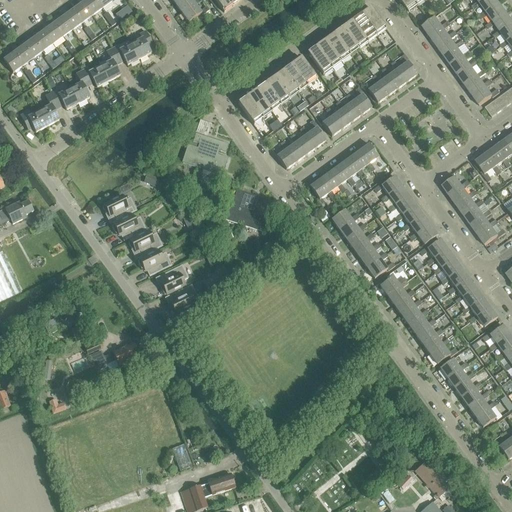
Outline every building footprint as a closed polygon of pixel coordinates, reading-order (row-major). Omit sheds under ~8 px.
[(88,0),(82,5),(91,18),(101,11),(93,0),(88,0)] [(93,0),(101,11),(111,3),(109,0),(93,0)] [(180,0),(173,5),(180,15),(201,0),(200,0),(196,0),(192,3),(190,0),(180,0)] [(201,0),(180,15),(188,25),(201,15),(202,17),(209,12),(206,8),(199,13),(195,7),(202,2),(201,0)] [(227,0),(213,0),(222,12),(231,5),(227,0)] [(412,0),(399,0),(409,14),(418,8),(412,0)] [(465,0),(467,2),(469,0),(475,0),(478,3),(471,8),(473,10),(486,0),(465,0)] [(495,0),(486,0),(473,10),(474,12),(480,7),(485,13),(479,18),(480,20),(499,6),(495,0)] [(72,12),(82,25),(91,18),(82,5),(72,12)] [(499,6),(480,20),(481,21),(487,17),(492,23),(486,28),(487,29),(506,15),(499,6)] [(127,7),(121,12),(125,18),(131,14),(128,9),(127,7)] [(62,19),(72,32),(82,25),(72,12),(62,19)] [(372,12),(362,19),(376,38),(386,31),(372,12)] [(511,23),(506,15),(487,29),(488,31),(495,26),(499,32),(492,37),(494,39),(511,25),(511,23)] [(53,26),(62,39),(72,32),(62,19),(53,26)] [(362,19),(353,25),(367,45),(376,38),(362,19)] [(429,39),(442,29),(444,31),(450,26),(448,23),(441,28),(435,20),(422,29),(429,39)] [(353,25),(345,32),(359,51),(367,45),(353,25)] [(511,25),(494,39),(495,41),(502,36),(506,42),(500,47),(501,49),(511,40),(511,25)] [(43,34),(52,46),(62,39),(53,26),(43,34)] [(429,39),(436,48),(449,39),(451,41),(457,36),(454,32),(448,37),(444,31),(442,29),(429,39)] [(345,32),(336,38),(350,57),(359,51),(345,32)] [(130,46),(138,61),(150,55),(148,51),(153,48),(145,33),(139,36),(142,40),(130,46)] [(33,41),(42,53),(52,46),(43,34),(33,41)] [(336,38),(327,44),(341,64),(350,57),(336,38)] [(449,39),(436,48),(444,59),(463,45),(462,43),(455,47),(451,41),(449,39)] [(511,40),(501,49),(502,51),(509,46),(511,50),(511,52),(507,57),(508,58),(511,55),(511,40)] [(23,48),(33,61),(42,53),(33,41),(23,48)] [(327,44),(318,51),(332,70),(341,64),(327,44)] [(463,45),(444,59),(451,69),(470,54),(469,52),(462,57),(458,51),(464,46),(463,45)] [(112,50),(120,65),(124,63),(127,68),(138,61),(130,46),(120,52),(118,47),(112,50)] [(13,55),(23,68),(33,61),(23,48),(13,55)] [(111,63),(100,68),(108,84),(120,78),(115,68),(120,65),(112,50),(106,53),(111,63)] [(318,51),(309,57),(323,77),(332,70),(318,51)] [(470,54),(451,69),(458,78),(477,64),(476,62),(469,67),(465,61),(471,56),(470,54)] [(13,75),(23,68),(13,55),(3,62),(13,75)] [(393,65),(407,84),(417,77),(408,65),(410,64),(404,56),(401,59),(405,65),(399,69),(395,63),(393,65)] [(303,62),(293,69),(307,88),(317,81),(303,62)] [(477,64),(458,78),(465,88),(484,74),(483,72),(476,77),(472,70),(478,65),(477,64)] [(383,72),(397,91),(407,84),(393,65),(391,66),(395,72),(389,76),(385,70),(383,72)] [(82,72),(90,88),(94,85),(96,90),(108,84),(100,68),(89,74),(87,70),(82,72)] [(293,69),(284,75),(298,94),(307,88),(293,69)] [(81,85),(70,91),(78,106),(89,100),(84,90),(90,88),(82,72),(76,75),(81,85)] [(373,79),(387,98),(397,91),(383,72),(381,73),(386,79),(380,84),(375,78),(373,79)] [(484,74),(465,88),(472,98),(491,84),(490,82),(483,86),(478,80),(485,75),(484,74)] [(284,75),(275,82),(289,101),(298,94),(284,75)] [(377,106),(387,98),(373,79),(371,80),(376,86),(368,93),(377,106)] [(275,82),(267,88),(281,107),(289,101),(275,82)] [(491,84),(472,98),(479,108),(491,99),(492,100),(499,95),(497,91),(490,96),(486,90),(492,85),(491,84)] [(267,88),(258,94),(272,114),(281,107),(267,88)] [(347,98),(361,117),(371,110),(363,98),(364,97),(359,89),(355,92),(360,98),(354,102),(349,96),(347,98)] [(51,95),(59,110),(63,107),(66,112),(78,106),(70,91),(59,96),(57,92),(51,95)] [(258,94),(249,101),(263,120),(272,114),(258,94)] [(50,108),(40,113),(47,128),(59,122),(54,112),(59,110),(51,95),(45,98),(50,108)] [(500,99),(507,108),(511,105),(505,95),(500,99)] [(337,105),(351,124),(361,117),(347,98),(345,99),(350,105),(344,109),(339,103),(337,105)] [(495,102),(502,112),(507,108),(500,99),(495,102)] [(249,101),(239,108),(253,127),(263,120),(249,101)] [(304,101),(298,107),(301,111),(308,106),(304,101)] [(490,106),(497,116),(502,112),(495,102),(490,106)] [(327,112),(342,131),(351,124),(337,105),(336,106),(340,112),(334,117),(329,110),(327,112)] [(485,110),(492,119),(497,116),(490,106),(485,110)] [(331,139),(342,131),(327,112),(326,113),(330,119),(322,125),(331,139)] [(36,134),(47,128),(40,113),(29,119),(26,114),(20,117),(28,132),(33,130),(36,134)] [(197,132),(209,136),(212,124),(200,121),(197,132)] [(301,131),(315,150),(325,143),(317,131),(318,130),(313,123),(309,125),(314,131),(308,136),(303,129),(301,131)] [(291,138),(306,157),(315,150),(301,131),(300,132),(304,138),(298,143),(294,136),(291,138)] [(182,165),(196,169),(197,165),(202,167),(201,171),(216,176),(217,172),(223,174),(228,160),(217,157),(219,152),(226,155),(228,147),(196,136),(193,144),(199,146),(197,150),(188,147),(182,165)] [(282,145),(296,164),(306,157),(291,138),(290,139),(294,145),(288,150),(284,144),(282,145)] [(495,150),(509,169),(511,168),(506,161),(511,157),(511,152),(505,143),(495,150)] [(285,153),(276,158),(276,159),(286,172),(296,164),(282,145),(280,146),(285,153)] [(359,153),(373,173),(375,172),(370,165),(378,159),(369,146),(359,153)] [(485,157),(499,176),(501,175),(497,169),(503,164),(507,170),(509,169),(495,150),(485,157)] [(349,161),(363,180),(365,179),(360,172),(366,168),(371,174),(373,173),(359,153),(349,161)] [(484,177),(483,178),(488,184),(491,182),(487,176),(493,171),(498,177),(499,176),(485,157),(475,165),(484,177)] [(339,168),(354,187),(355,186),(351,179),(357,175),(361,181),(363,180),(349,161),(339,168)] [(330,175),(344,194),(346,193),(341,186),(347,182),(352,188),(354,187),(339,168),(330,175)] [(474,181),(479,177),(475,172),(470,175),(474,181)] [(143,184),(156,189),(159,180),(146,175),(143,184)] [(320,182),(334,201),(335,200),(331,194),(337,189),(342,196),(344,194),(330,175),(320,182)] [(380,186),(373,191),(376,195),(383,190),(387,197),(381,201),(382,203),(401,189),(394,179),(382,188),(380,186)] [(442,188),(449,198),(469,184),(467,183),(461,187),(455,179),(442,188)] [(332,202),(334,201),(320,182),(310,189),(319,201),(317,203),(322,210),(326,207),(321,201),(327,196),(332,202)] [(469,184),(449,198),(456,208),(476,194),(475,193),(468,197),(464,191),(470,186),(469,184)] [(401,189),(382,203),(383,205),(390,200),(394,206),(388,211),(389,212),(408,198),(401,189)] [(266,211),(269,203),(268,202),(268,203),(253,198),(237,193),(237,192),(236,192),(234,200),(230,198),(222,221),(236,225),(238,222),(243,224),(242,227),(244,228),(256,232),(257,228),(263,230),(264,230),(269,216),(268,216),(258,213),(260,209),(266,211)] [(170,193),(165,197),(168,202),(174,198),(170,193)] [(476,194),(456,208),(463,218),(483,204),(481,202),(475,207),(471,201),(477,196),(476,194)] [(104,207),(102,208),(106,216),(108,215),(110,218),(111,217),(114,223),(136,212),(130,200),(124,203),(122,198),(117,200),(117,199),(110,202),(111,203),(104,207)] [(408,198),(389,212),(390,214),(397,210),(401,216),(395,221),(396,222),(415,208),(408,198)] [(33,213),(28,203),(20,207),(19,204),(5,211),(0,213),(0,227),(11,222),(13,226),(26,219),(25,217),(33,213)] [(337,204),(330,209),(335,215),(341,211),(337,204)] [(483,204),(463,218),(470,228),(490,213),(489,212),(482,217),(478,211),(484,206),(483,204)] [(415,208),(396,222),(397,224),(404,219),(408,225),(402,230),(403,232),(422,218),(415,208)] [(331,222),(338,232),(358,217),(357,216),(350,221),(344,212),(331,222)] [(185,213),(177,217),(180,222),(187,219),(185,213)] [(490,213),(470,228),(477,237),(497,223),(495,222),(489,226),(485,220),(491,215),(490,213)] [(196,219),(200,225),(207,221),(203,214),(196,219)] [(114,227),(111,228),(115,236),(118,235),(119,238),(121,237),(124,242),(145,232),(139,220),(134,222),(131,217),(113,226),(114,227)] [(358,217),(338,232),(345,242),(365,227),(364,225),(357,230),(353,224),(360,219),(358,217)] [(422,218),(403,232),(404,234),(410,229),(415,235),(409,240),(410,241),(429,227),(422,218)] [(203,231),(212,234),(215,225),(206,223),(203,231)] [(497,223),(477,237),(485,247),(497,238),(498,240),(505,235),(502,231),(496,236),(492,230),(498,225),(497,223)] [(365,227),(345,242),(353,252),(373,237),(371,235),(364,240),(360,234),(367,229),(365,227)] [(429,227),(410,241),(411,243),(418,239),(424,247),(437,237),(429,227)] [(196,229),(188,235),(191,240),(200,236),(196,229)] [(130,243),(128,244),(132,252),(134,251),(135,254),(137,253),(140,259),(161,248),(156,236),(150,238),(148,233),(130,242),(130,243)] [(373,237),(353,252),(360,261),(380,247),(378,245),(371,250),(367,244),(374,239),(373,237)] [(426,249),(419,254),(422,258),(428,253),(433,259),(426,264),(428,266),(447,252),(440,242),(427,251),(426,249)] [(495,245),(487,251),(490,254),(490,255),(491,254),(498,249),(495,245)] [(0,303),(22,294),(0,248),(0,247),(0,303)] [(380,247),(360,261),(367,271),(387,257),(385,255),(379,259),(374,253),(381,248),(380,247)] [(211,248),(205,251),(208,256),(214,253),(211,248)] [(447,252),(428,266),(429,267),(435,263),(440,269),(434,274),(435,275),(454,261),(447,252)] [(139,262),(137,263),(141,271),(143,270),(145,273),(147,272),(149,278),(171,267),(165,255),(160,258),(157,253),(139,262)] [(387,257),(367,271),(374,281),(387,272),(387,273),(395,268),(392,264),(386,269),(381,263),(388,258),(387,257)] [(454,261),(435,275),(436,277),(442,273),(447,279),(440,283),(442,285),(461,271),(454,261)] [(418,262),(412,266),(417,273),(423,269),(418,262)] [(181,268),(160,278),(163,284),(161,285),(162,288),(160,289),(164,297),(166,296),(184,287),(182,282),(187,280),(181,268)] [(461,271),(442,285),(443,287),(449,282),(454,288),(447,293),(449,295),(468,281),(461,271)] [(229,276),(215,286),(220,293),(234,282),(229,276)] [(379,288),(387,299),(407,284),(405,282),(399,287),(393,279),(379,288)] [(468,281),(449,295),(450,296),(456,292),(461,298),(454,303),(456,304),(475,290),(468,281)] [(407,284),(387,299),(394,308),(414,294),(412,292),(406,297),(401,290),(408,286),(407,284)] [(191,287),(169,298),(172,304),(170,304),(172,307),(169,309),(173,316),(176,315),(176,316),(183,312),(184,314),(190,311),(189,309),(194,307),(191,302),(197,299),(191,287)] [(475,290),(456,304),(457,306),(463,302),(468,308),(462,313),(463,314),(482,300),(475,290)] [(414,294),(394,308),(401,318),(421,303),(420,302),(413,306),(408,300),(415,295),(414,294)] [(482,300),(463,314),(464,316),(471,311),(475,318),(469,322),(470,324),(489,309),(482,300)] [(421,303),(401,318),(408,328),(428,313),(427,311),(420,316),(415,310),(422,305),(421,303)] [(489,309),(470,324),(471,326),(478,321),(484,329),(497,319),(489,309)] [(428,313),(408,328),(415,337),(435,323),(433,321),(427,326),(422,320),(429,315),(428,313)] [(435,323),(415,337),(422,347),(442,333),(441,330),(434,335),(429,329),(436,324),(435,323)] [(489,335),(482,340),(484,344),(491,339),(495,345),(489,350),(490,352),(510,337),(502,327),(490,336),(489,335)] [(442,333),(422,347),(429,357),(449,342),(448,340),(441,345),(437,339),(443,334),(442,333)] [(511,340),(510,337),(490,352),(491,353),(498,349),(502,355),(496,359),(497,361),(511,350),(511,340)] [(449,342),(429,357),(436,367),(449,358),(450,359),(457,353),(455,350),(448,355),(444,349),(450,344),(449,342)] [(99,344),(85,350),(88,356),(102,350),(99,344)] [(100,353),(93,356),(96,363),(100,371),(107,368),(106,366),(116,362),(119,369),(131,364),(130,361),(138,357),(133,345),(112,354),(113,355),(103,359),(100,353)] [(511,350),(497,361),(498,363),(505,358),(509,364),(503,369),(504,371),(511,365),(511,350)] [(439,371),(447,381),(466,366),(465,365),(458,370),(452,361),(439,371)] [(466,366),(447,381),(454,390),(474,376),(472,374),(466,379),(461,373),(468,368),(466,366)] [(474,376),(454,390),(461,400),(481,386),(479,384),(473,389),(468,383),(475,378),(474,376)] [(481,386),(461,400),(468,410),(488,395),(486,394),(480,399),(475,392),(482,388),(481,386)] [(0,394),(0,411),(0,412),(10,408),(4,393),(0,394)] [(488,395),(468,410),(475,420),(495,405),(493,403),(487,408),(482,402),(489,397),(488,395)] [(55,401),(48,403),(53,416),(65,411),(62,404),(57,406),(55,401)] [(495,405),(475,420),(482,430),(495,421),(496,422),(501,418),(494,409),(496,407),(495,405)] [(508,462),(511,458),(511,446),(504,435),(502,436),(507,443),(498,449),(508,462)] [(186,466),(183,451),(184,451),(183,447),(175,448),(179,467),(186,466)] [(424,465),(415,473),(435,496),(438,500),(441,503),(450,494),(452,493),(456,489),(439,471),(434,476),(424,465)] [(200,511),(208,510),(204,500),(235,490),(230,476),(207,484),(208,486),(180,495),(186,511),(200,511)]
